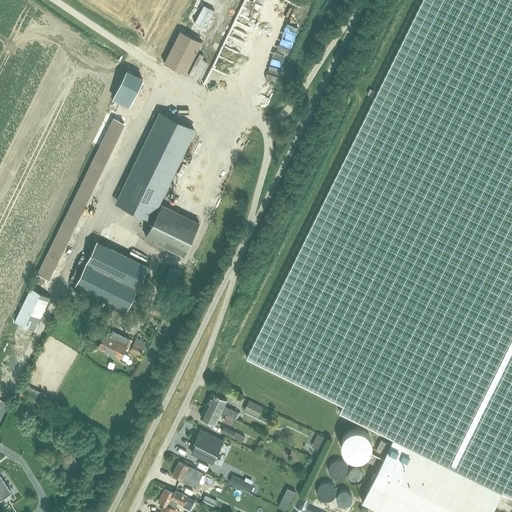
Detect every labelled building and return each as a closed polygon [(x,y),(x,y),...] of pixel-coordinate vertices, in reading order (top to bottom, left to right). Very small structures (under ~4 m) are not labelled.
[(491,511),(502,491),(511,496),(511,0),(422,0),(247,357),(343,404),(339,411),(393,438),(362,501),(383,511),(491,511)] [(186,74),(202,41),(180,30),(164,62),(186,74)] [(130,105),(143,78),(127,70),(114,97),(130,105)] [(218,86),(222,80),(205,71),(202,78),(218,86)] [(183,255),(199,222),(160,203),(196,128),(160,110),(116,201),(154,219),(145,237),(183,255)] [(48,278),(124,122),(114,117),(38,273),(48,278)] [(126,309),(148,265),(96,240),(75,284),(126,309)] [(171,266),(162,286),(171,290),(181,271),(171,266)] [(33,331),(50,297),(31,288),(14,321),(33,331)] [(161,297),(155,308),(165,313),(171,302),(161,297)] [(104,335),(99,346),(121,357),(125,348),(128,349),(132,340),(113,330),(110,337),(104,335)] [(145,343),(136,338),(130,351),(139,355),(145,343)] [(29,387),(26,393),(44,402),(47,397),(29,387)] [(212,393),(206,404),(221,412),(235,419),(239,412),(230,408),(230,409),(224,406),(227,400),(212,393)] [(244,409),(258,416),(263,406),(249,399),(244,409)] [(221,412),(206,404),(201,416),(215,424),(221,412)] [(224,425),(221,431),(242,442),(245,436),(224,425)] [(217,463),(227,442),(204,431),(198,443),(201,444),(196,453),(217,463)] [(314,440),(321,444),(324,438),(317,435),(314,440)] [(56,438),(53,444),(63,449),(66,443),(56,438)] [(381,440),(376,450),(381,452),(386,443),(381,440)] [(372,454),(369,461),(374,463),(377,456),(372,454)] [(179,461),(172,475),(185,481),(189,473),(185,471),(188,465),(179,461)] [(363,463),(359,470),(367,476),(372,469),(363,463)] [(203,472),(194,468),(190,475),(199,480),(203,472)] [(233,474),(229,482),(251,492),(254,485),(233,474)] [(0,500),(12,492),(1,476),(0,476),(0,500)] [(330,487),(340,489),(341,481),(331,479),(330,487)] [(162,511),(178,511),(179,510),(175,508),(177,503),(183,505),(182,506),(190,510),(195,500),(187,497),(188,496),(175,490),(174,493),(165,488),(158,501),(165,505),(162,511)] [(9,495),(11,501),(20,498),(18,492),(9,495)] [(284,495),(278,506),(286,509),(291,499),(284,495)]
